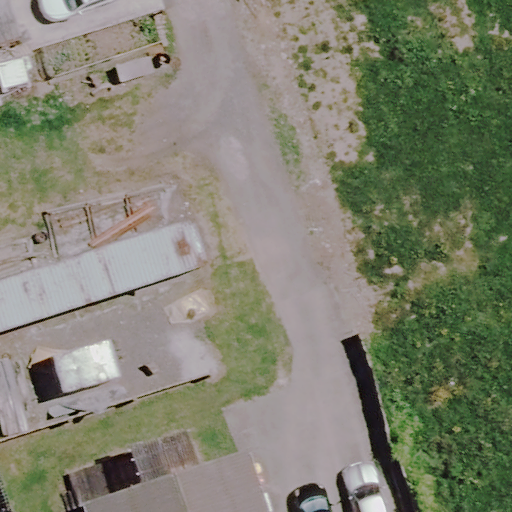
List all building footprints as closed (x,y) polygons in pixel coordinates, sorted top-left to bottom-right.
[(511,78),(511,9),(509,0),(428,0),(363,21),(394,116),(511,78)] [(0,54),(11,51),(0,11),(0,54)] [(378,171),(309,185),(326,274),(396,260),(378,171)] [(0,338),(196,279),(179,220),(44,261),(37,237),(0,247),(0,338)] [(248,511),(234,465),(168,485),(156,446),(67,473),(79,511),(248,511)]
